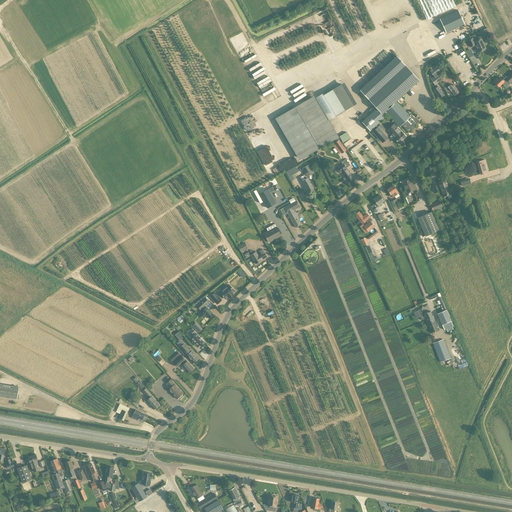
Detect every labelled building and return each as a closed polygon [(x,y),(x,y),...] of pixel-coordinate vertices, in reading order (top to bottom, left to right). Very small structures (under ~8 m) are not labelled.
[(455,6),(452,0),(417,0),(426,19),(455,6)] [(457,10),(439,19),(446,33),(464,24),(457,10)] [(473,38),(467,40),(470,47),(475,45),(478,52),(481,51),(482,52),(485,50),(485,49),(486,49),(481,39),(474,42),(473,38)] [(396,56),(359,90),(374,106),(369,111),(371,113),(362,122),(370,131),(370,130),(373,128),(387,114),(399,127),(402,124),(408,131),(416,124),(418,122),(409,112),(407,114),(403,109),(396,102),(396,101),(400,97),(419,80),(396,56)] [(433,76),(438,83),(442,80),(441,78),(443,76),(442,74),(444,73),(437,63),(432,66),(427,68),(433,76)] [(497,78),(493,82),(498,87),(502,84),(504,82),(505,83),(508,85),(510,83),(511,82),(511,72),(507,77),(506,76),(502,80),(499,77),(498,79),(497,78)] [(336,115),(356,104),(356,103),(346,86),(344,82),(324,94),(336,115)] [(440,84),(444,88),(447,93),(449,92),(451,94),(452,93),(454,96),(455,95),(456,95),(458,94),(458,93),(459,92),(453,84),(452,86),(451,84),(449,86),(448,85),(446,82),(445,83),(444,82),(442,83),(441,82),(439,83),(440,84)] [(437,86),(433,90),(439,98),(444,95),(437,86)] [(339,137),(315,95),(295,106),(275,118),(299,160),(319,148),(339,137)] [(511,105),(503,108),(509,128),(511,127),(511,105)] [(387,130),(394,138),(399,144),(402,141),(401,140),(405,137),(394,124),(387,130)] [(372,132),(378,138),(383,134),(382,132),(385,130),(380,125),(372,132)] [(346,132),(339,136),(343,142),(350,138),(346,132)] [(346,150),(339,140),(334,143),(341,153),(344,151),(346,150)] [(353,178),(346,168),(350,165),(345,159),(341,162),(343,164),(336,169),(339,173),(341,172),(345,178),(344,179),(344,180),(345,181),(346,181),(347,180),(348,182),(353,178)] [(488,172),(484,160),(477,162),(480,174),(488,172)] [(302,168),(307,177),(314,173),(309,164),(302,168)] [(293,168),(285,172),(288,177),(291,175),(295,173),(293,168)] [(308,179),(307,178),(302,181),(308,192),(314,189),(310,182),(310,181),(309,179),(308,179)] [(402,181),(407,193),(416,189),(413,183),(412,184),(410,178),(402,181)] [(438,181),(443,194),(444,197),(451,194),(445,178),(438,181)] [(391,194),(393,197),(399,193),(393,185),(387,190),(390,195),(391,194)] [(276,203),(275,202),(270,193),(268,189),(265,190),(259,194),(267,208),(270,206),(276,203)] [(379,207),(382,205),(380,203),(384,201),(379,195),(373,199),(377,205),(378,205),(379,207)] [(396,199),(390,202),(393,207),(395,212),(406,208),(405,205),(399,207),(396,199)] [(283,215),(287,213),(295,228),(301,224),(298,219),(299,218),(294,210),(300,207),(296,200),(287,205),(280,209),(283,215)] [(432,211),(442,207),(440,201),(430,205),(432,211)] [(359,212),(355,215),(362,224),(364,226),(368,232),(374,227),(370,221),(372,220),(370,218),(367,213),(363,217),(359,212)] [(439,230),(431,212),(417,218),(425,236),(439,230)] [(263,233),(268,243),(281,236),(276,227),(263,233)] [(369,245),(365,247),(371,262),(375,260),(369,245)] [(267,257),(263,251),(262,249),(259,251),(261,254),(258,255),(256,252),(253,253),(251,250),(248,252),(250,255),(255,264),(261,261),(261,260),(267,257)] [(210,296),(217,304),(221,300),(220,299),(223,297),(225,299),(227,296),(229,298),(233,294),(232,293),(234,291),(229,285),(220,293),(217,295),(214,292),(210,296)] [(209,302),(205,297),(196,306),(202,311),(199,313),(204,318),(207,316),(209,318),(213,314),(205,306),(209,302)] [(438,330),(436,326),(437,326),(436,322),(435,322),(430,311),(423,314),(421,308),(417,310),(421,320),(425,319),(431,333),(438,330)] [(442,325),(444,330),(453,326),(451,321),(446,310),(437,314),(442,325)] [(181,315),(177,318),(180,323),(185,319),(181,315)] [(194,330),(190,335),(191,337),(191,338),(193,340),(192,342),(196,346),(197,345),(200,348),(205,343),(198,336),(199,335),(194,330)] [(183,338),(178,332),(175,335),(180,341),(183,338)] [(440,362),(444,361),(451,358),(443,339),(432,343),(440,362)] [(178,345),(180,347),(185,353),(194,362),(198,358),(192,351),(190,349),(189,350),(184,344),(182,342),(178,345)] [(194,369),(182,355),(174,363),(177,367),(182,362),(183,364),(182,365),(189,373),(194,369)] [(144,386),(136,377),(134,379),(137,383),(136,384),(141,389),(144,386)] [(170,379),(166,383),(170,388),(168,390),(171,392),(177,399),(183,393),(177,387),(177,386),(175,383),(170,379)] [(0,396),(17,399),(19,387),(0,383),(0,396)] [(159,405),(152,396),(152,395),(146,388),(142,391),(149,399),(146,401),(154,409),(159,405)] [(119,404),(116,412),(120,414),(118,417),(118,418),(123,420),(127,412),(123,410),(124,406),(119,404)] [(135,410),(132,418),(137,420),(138,418),(142,420),(145,414),(135,410)] [(28,458),(26,459),(28,463),(30,462),(30,463),(31,463),(33,471),(38,470),(37,468),(39,467),(37,461),(38,461),(36,454),(28,457),(28,458)] [(57,458),(53,460),(60,476),(63,475),(60,468),(61,468),(57,458)] [(60,476),(53,460),(49,461),(52,467),(51,468),(52,471),(53,471),(55,475),(52,476),(57,488),(64,486),(63,483),(60,476)] [(67,470),(68,470),(70,477),(75,475),(72,468),(73,468),(70,460),(64,463),(67,470)] [(91,463),(85,466),(88,474),(91,481),(96,479),(93,473),(95,472),(91,463)] [(32,480),(27,465),(17,468),(22,483),(32,480)] [(107,466),(105,475),(104,482),(106,482),(109,483),(110,476),(112,476),(114,467),(107,466)] [(82,469),(77,471),(81,481),(86,479),(82,469)] [(152,473),(143,472),(141,484),(144,484),(144,486),(147,486),(147,485),(150,485),(152,473)] [(68,479),(62,481),(66,492),(72,489),(68,479)] [(109,483),(106,482),(105,485),(106,487),(110,488),(110,491),(114,491),(114,488),(115,484),(109,483)] [(138,483),(131,487),(138,499),(145,494),(138,483)] [(197,498),(199,502),(204,499),(202,495),(196,485),(190,488),(196,498),(197,498)] [(237,507),(243,504),(241,500),(240,500),(238,497),(239,496),(235,488),(228,491),(232,499),(233,501),(234,501),(235,503),(237,507)] [(204,499),(199,502),(197,503),(200,509),(217,499),(214,493),(204,499)] [(268,505),(263,504),(266,510),(275,511),(276,507),(277,496),(275,495),(272,494),(271,495),(269,494),(269,496),(268,496),(268,499),(268,500),(268,505)] [(295,503),(294,507),(293,511),(295,511),(297,511),(298,510),(300,510),(301,504),(298,503),(299,499),(298,498),(299,495),(292,494),(291,502),(295,503)] [(321,504),(318,504),(319,499),(313,498),(311,508),(320,509),(321,504)] [(207,511),(217,511),(223,509),(218,500),(213,503),(205,508),(207,511)] [(333,511),(334,509),(337,510),(338,502),(332,501),(330,509),(329,509),(328,511),(333,511)]
